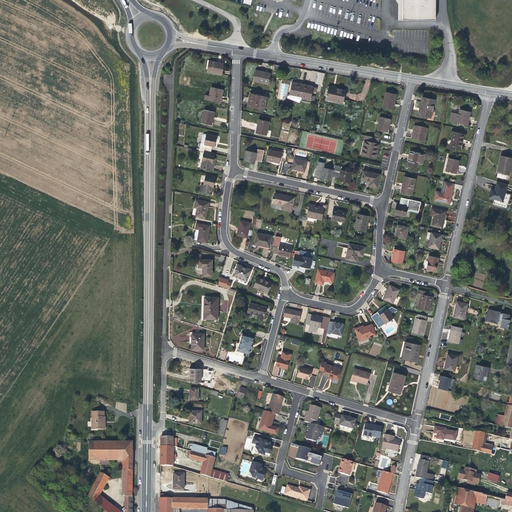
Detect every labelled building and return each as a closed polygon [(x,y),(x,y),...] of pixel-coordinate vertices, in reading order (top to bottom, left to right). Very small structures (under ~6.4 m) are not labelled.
[(435,20),(435,0),(402,0),(402,20),(435,20)] [(222,75),(224,64),(218,63),(208,61),(206,72),(222,75)] [(268,84),(270,74),(258,71),(255,70),(253,81),(268,84)] [(316,83),(322,85),(325,74),(318,72),(316,83)] [(280,83),(279,99),(287,100),(287,84),(280,83)] [(310,100),(313,87),(295,83),(291,83),(289,96),(296,97),(296,96),(302,97),(302,98),(310,100)] [(343,101),(346,90),(333,87),(328,86),(325,99),(333,101),(333,99),(343,101)] [(221,98),(223,90),(211,87),(209,96),(207,95),(206,95),(205,96),(205,97),(204,97),(204,98),(204,99),(205,99),(205,100),(208,101),(220,103),(221,98)] [(395,101),(396,94),(385,92),(382,107),(393,109),(395,101)] [(264,110),(267,98),(262,97),(262,96),(250,93),(249,98),(248,102),(250,102),(248,108),(260,110),(260,109),(264,110)] [(432,112),(434,100),(422,97),(419,110),(418,116),(429,118),(430,112),(432,112)] [(469,117),(470,112),(459,109),(458,114),(452,112),(450,121),(456,123),(467,125),(469,117)] [(213,118),(214,112),(204,110),(201,123),(211,125),(213,118)] [(389,124),(390,119),(380,117),(377,130),(387,133),(389,124)] [(266,135),(269,122),(258,120),(257,126),(255,133),(266,135)] [(284,120),(279,140),(286,142),(291,121),(284,120)] [(425,137),(427,128),(414,125),(413,132),(411,139),(422,141),(423,136),(425,137)] [(462,139),(463,135),(453,132),(450,145),(449,145),(448,149),(454,151),(455,147),(460,148),(462,139)] [(215,142),(216,137),(204,134),(203,135),(199,151),(204,152),(210,153),(212,146),(214,147),(215,142)] [(377,149),(378,144),(377,143),(378,138),(365,135),(364,141),(363,141),(360,155),(361,155),(375,158),(377,149)] [(262,161),(264,151),(257,149),(256,153),(246,151),(244,161),(249,162),(254,163),(255,160),(262,161)] [(280,164),(282,153),(268,149),(266,160),(278,163),(280,164)] [(420,164),(422,154),(418,153),(411,151),(410,151),(409,157),(408,161),(420,164)] [(211,170),(213,159),(214,154),(210,153),(204,152),(201,168),(211,170)] [(509,176),(511,160),(511,158),(502,156),(500,166),(500,168),(498,167),(497,173),(498,173),(497,177),(503,178),(504,174),(507,175),(509,176)] [(457,170),(459,160),(448,158),(445,172),(456,174),(457,170)] [(304,172),(306,161),(294,159),(292,169),(298,170),(304,172)] [(323,168),(324,164),(317,163),(314,173),(322,175),(321,178),(326,179),(331,180),(332,176),(333,170),(323,168)] [(349,183),(351,172),(341,170),(342,167),(334,165),(333,170),(332,176),(339,177),(339,181),(344,182),(349,183)] [(377,188),(380,174),(363,171),(361,180),(366,181),(370,182),(369,186),(377,188)] [(213,189),(213,187),(213,188),(216,177),(205,175),(203,185),(201,185),(199,192),(211,195),(213,189)] [(412,196),(415,179),(404,176),(403,184),(403,185),(401,193),(412,196)] [(503,201),(508,184),(497,181),(494,189),(491,188),(490,192),(488,197),(503,201)] [(451,198),(453,188),(442,186),(441,193),(440,196),(435,195),(434,200),(449,204),(450,198),(451,198)] [(291,212),(294,197),(286,196),(275,193),(273,199),(272,200),(273,200),(273,202),(282,204),(281,209),(291,212)] [(506,208),(511,195),(506,193),(503,203),(495,200),(493,204),(506,208)] [(404,217),(407,206),(411,207),(413,200),(402,198),(400,205),(397,204),(396,208),(394,214),(404,217)] [(206,212),(208,203),(195,200),(194,208),(197,208),(195,215),(205,218),(206,212)] [(321,220),(324,208),(315,206),(315,207),(313,207),(309,206),(306,217),(321,220)] [(444,217),(446,211),(432,208),(430,215),(434,216),(432,225),(442,227),(444,217)] [(344,222),(346,212),(339,211),(339,212),(337,211),(333,210),(331,220),(344,222)] [(367,224),(368,216),(357,214),(354,229),(365,231),(367,224)] [(247,238),(250,223),(240,221),(237,235),(240,236),(247,238)] [(207,243),(210,226),(196,223),(195,229),(199,230),(199,232),(197,240),(197,241),(207,243)] [(406,239),(408,227),(397,225),(396,233),(395,237),(406,239)] [(441,239),(442,235),(431,232),(431,233),(430,240),(428,247),(439,250),(441,239)] [(269,248),(271,236),(257,233),(254,244),(260,246),(269,248)] [(290,258),(292,247),(279,245),(281,237),(275,236),(273,247),(274,247),(278,248),(277,253),(277,255),(282,256),(290,258)] [(356,261),(358,255),(358,252),(363,253),(364,247),(349,244),(346,259),(356,261)] [(402,264),(404,251),(394,249),(393,254),(391,261),(402,264)] [(309,268),(311,260),(301,257),(302,252),(295,251),(292,265),(301,267),(309,268)] [(437,262),(438,258),(429,256),(426,269),(436,271),(437,262)] [(212,276),(212,260),(198,260),(198,267),(198,268),(202,268),(202,276),(212,276)] [(246,281),(250,271),(247,269),(238,265),(233,276),(246,281)] [(332,282),(334,273),(318,270),(315,283),(323,284),(324,280),(326,281),(332,282)] [(230,289),(232,281),(220,277),(217,285),(230,289)] [(268,293),(272,283),(261,279),(257,277),(253,287),(268,293)] [(392,304),(399,290),(389,285),(387,290),(383,299),(392,304)] [(431,304),(432,297),(425,295),(426,292),(418,290),(417,294),(421,295),(418,308),(429,311),(431,304)] [(217,320),(217,298),(204,298),(204,302),(206,303),(206,304),(205,305),(204,306),(204,318),(209,318),(209,319),(217,320)] [(464,320),(467,304),(457,302),(455,310),(453,317),(464,320)] [(264,313),(266,308),(250,303),(248,312),(255,314),(254,317),(257,318),(262,320),(264,313)] [(379,328),(393,318),(390,313),(396,310),(391,307),(385,311),(381,313),(379,315),(372,319),(379,328)] [(298,324),(301,312),(296,311),(285,309),(283,317),(291,318),(290,322),(298,324)] [(510,320),(508,320),(509,315),(502,313),(502,314),(500,313),(500,312),(488,309),(487,315),(486,320),(486,321),(497,324),(498,321),(501,322),(500,327),(508,329),(510,320)] [(328,324),(329,321),(330,318),(318,316),(311,314),(311,317),(309,325),(308,329),(314,331),(316,332),(317,331),(318,329),(316,329),(317,327),(327,329),(328,324)] [(424,329),(426,321),(425,320),(426,316),(417,314),(416,318),(412,333),(422,336),(424,329)] [(341,335),(344,324),(337,323),(333,322),(329,321),(328,324),(327,329),(326,334),(327,334),(330,334),(329,337),(337,338),(338,335),(341,335)] [(374,336),(375,336),(372,325),(370,325),(363,328),(361,328),(360,327),(355,329),(359,341),(368,338),(374,336)] [(387,335),(394,331),(395,330),(393,326),(391,327),(385,330),(384,331),(386,335),(387,335)] [(460,332),(461,328),(451,326),(450,331),(448,330),(448,333),(447,335),(449,335),(448,339),(448,342),(457,344),(460,332)] [(203,351),(203,335),(192,334),(192,341),(191,350),(203,351)] [(252,346),(253,344),(252,343),(254,338),(242,334),(237,351),(249,355),(251,349),(252,346)] [(418,356),(420,346),(407,343),(403,359),(416,362),(418,356)] [(287,369),(289,360),(291,354),(282,352),(280,358),(277,357),(275,366),(282,368),(287,369)] [(240,364),(242,358),(229,354),(229,355),(228,356),(227,356),(227,357),(227,358),(227,359),(228,359),(228,360),(240,364)] [(454,371),(458,357),(447,354),(446,358),(444,369),(454,371)] [(337,383),(341,369),(326,364),(326,363),(322,362),(319,370),(323,371),(322,374),(329,376),(328,378),(330,378),(332,379),(331,381),(337,383)] [(487,372),(488,368),(475,365),(472,379),(483,381),(485,381),(487,372)] [(317,377),(319,370),(312,368),(312,370),(308,369),(299,367),(297,376),(303,378),(309,379),(310,375),(317,377)] [(200,382),(201,369),(190,369),(190,375),(190,382),(200,382)] [(201,380),(211,381),(211,370),(202,369),(201,380)] [(366,385),(370,374),(354,369),(351,379),(356,381),(355,382),(357,382),(366,385)] [(403,385),(405,376),(394,373),(389,386),(391,386),(389,391),(400,395),(403,385)] [(448,391),(451,379),(440,376),(437,388),(448,391)] [(243,400),(246,390),(240,388),(237,398),(243,400)] [(198,401),(198,389),(190,389),(190,395),(190,401),(198,401)] [(281,403),(283,397),(272,394),(267,412),(274,414),(278,415),(281,403)] [(317,421),(321,408),(310,405),(309,412),(308,414),(307,418),(305,418),(304,422),(308,423),(312,424),(313,421),(317,421)] [(511,406),(507,405),(504,417),(502,426),(511,428),(511,406)] [(278,429),(270,426),(271,424),(271,422),(272,422),(274,414),(267,412),(264,411),(258,430),(277,435),(278,429)] [(104,424),(104,412),(92,412),(92,428),(97,428),(97,429),(105,429),(105,426),(105,424),(104,424)] [(201,424),(201,412),(189,412),(189,421),(189,424),(201,424)] [(353,430),(356,420),(351,418),(347,417),(342,416),(336,414),(334,424),(339,425),(339,426),(353,430)] [(502,426),(504,417),(497,414),(494,425),(502,426)] [(223,437),(227,422),(221,420),(217,435),(223,437)] [(320,439),(323,428),(312,424),(308,423),(307,427),(308,427),(307,431),(308,431),(307,433),(306,434),(305,437),(306,439),(315,442),(318,438),(320,439)] [(380,438),(382,428),(374,426),(373,427),(365,425),(362,436),(371,438),(372,437),(380,438)] [(460,443),(461,433),(456,432),(456,433),(445,431),(445,429),(434,427),(432,434),(436,435),(436,437),(435,440),(440,441),(440,439),(443,439),(443,440),(460,443)] [(482,445),(485,433),(476,432),(472,450),(473,450),(480,452),(484,453),(486,446),(482,445)] [(485,443),(486,436),(492,437),(493,435),(485,433),(482,445),(486,446),(492,448),(493,446),(485,443)] [(397,452),(400,441),(395,440),(393,440),(394,437),(384,435),(382,448),(397,452)] [(177,448),(177,438),(173,438),(173,437),(166,437),(161,437),(160,442),(160,447),(172,447),(177,448)] [(270,448),(267,447),(269,443),(253,438),(251,444),(256,445),(255,448),(255,449),(254,449),(254,451),(255,454),(257,454),(258,454),(264,456),(265,453),(269,455),(271,448),(270,448)] [(132,497),(132,442),(89,442),(89,461),(100,461),(100,465),(109,465),(109,461),(122,460),(124,460),(124,470),(123,470),(122,494),(125,497),(132,497)] [(205,455),(206,449),(207,448),(193,444),(191,451),(205,455)] [(322,457),(309,454),(310,450),(299,446),(291,444),(290,446),(299,448),(296,458),(312,463),(319,465),(322,457)] [(494,456),(496,449),(492,448),(486,446),(484,453),(494,456)] [(175,459),(175,455),(173,455),(173,449),(175,449),(181,451),(181,449),(177,448),(172,447),(160,447),(160,457),(160,466),(173,466),(173,459),(175,459)] [(501,471),(506,456),(511,457),(511,450),(509,450),(507,449),(500,448),(496,447),(496,449),(494,456),(490,468),(501,471)] [(214,458),(215,453),(208,450),(208,449),(206,449),(205,455),(191,451),(189,451),(187,456),(189,457),(191,459),(203,462),(202,467),(201,467),(199,474),(226,482),(229,475),(212,470),(215,458),(214,458)] [(381,456),(380,467),(387,468),(388,457),(381,456)] [(349,477),(353,463),(343,460),(340,468),(339,468),(337,473),(340,474),(349,477)] [(426,474),(428,462),(420,460),(419,460),(418,465),(415,478),(420,479),(432,482),(433,477),(433,476),(426,474)] [(246,475),(249,464),(243,463),(240,473),(241,473),(241,474),(241,475),(242,475),(243,475),(244,475),(244,474),(246,475)] [(261,468),(261,466),(252,463),(249,472),(249,473),(249,474),(248,474),(248,475),(248,476),(249,476),(249,477),(250,477),(250,478),(251,478),(252,478),(252,477),(252,478),(262,481),(265,472),(264,471),(262,471),(261,469),(261,468)] [(479,480),(480,475),(476,474),(474,473),(475,470),(469,468),(466,467),(464,471),(460,470),(459,474),(458,478),(467,481),(466,483),(471,484),(471,483),(477,484),(479,480)] [(391,475),(392,474),(389,473),(387,472),(386,472),(382,471),(376,492),(387,495),(390,485),(388,485),(391,475)] [(119,511),(99,496),(109,478),(100,473),(89,494),(88,497),(105,511),(106,511),(131,511),(132,502),(125,502),(125,511),(123,511),(119,511)] [(499,477),(500,476),(489,473),(487,479),(497,483),(498,480),(499,477)] [(184,490),(184,474),(174,474),(174,479),(174,483),(173,483),(173,490),(184,490)] [(511,483),(499,477),(498,480),(504,484),(511,489),(511,483)] [(431,495),(434,482),(432,482),(420,479),(418,487),(416,486),(415,490),(413,497),(423,500),(425,493),(431,495)] [(306,502),(310,491),(300,488),(300,490),(298,489),(287,486),(284,495),(306,502)] [(473,511),(475,503),(477,493),(459,488),(458,488),(454,505),(457,505),(462,507),(460,511),(473,511)] [(348,509),(351,498),(346,496),(344,493),(336,491),(335,494),(332,505),(348,509)] [(486,505),(487,496),(477,493),(475,503),(486,505)] [(511,494),(506,493),(504,501),(503,500),(502,504),(511,507),(511,506),(511,494)] [(207,510),(208,499),(167,498),(160,498),(160,509),(172,509),(179,509),(207,510)] [(252,511),(253,508),(224,500),(208,499),(207,510),(207,511),(252,511)]
